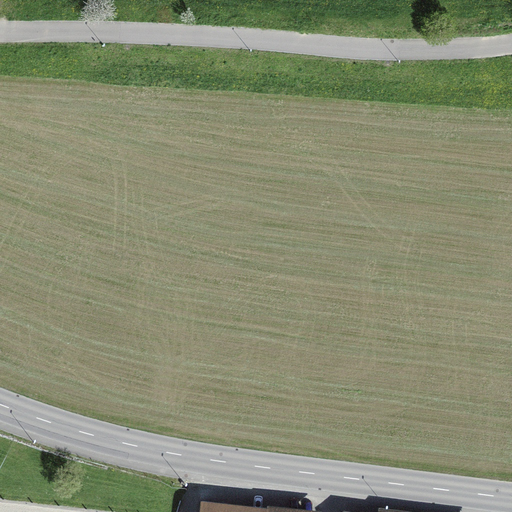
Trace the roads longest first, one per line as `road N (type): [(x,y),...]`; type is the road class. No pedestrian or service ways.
road 1 (tertiary): [(511,499),(155,450),(0,403)]
road 2 (residential): [(0,28),(354,49),(511,42)]
